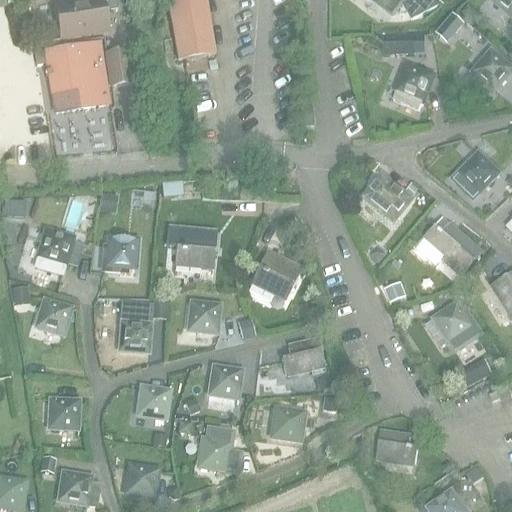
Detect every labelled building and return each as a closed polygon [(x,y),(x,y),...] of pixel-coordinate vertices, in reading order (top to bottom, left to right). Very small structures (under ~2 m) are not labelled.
[(77,41),(76,39),(109,34),(106,13),(117,11),(115,1),(104,2),(103,0),(97,0),(53,7),(59,44),(77,41)] [(167,0),(178,64),(215,58),(205,0),(167,0)] [(368,0),(393,19),(402,8),(411,22),(438,8),(429,0),(368,0)] [(511,0),(496,0),(495,3),(511,18),(511,0)] [(469,8),(462,16),(463,17),(469,22),(474,16),(474,12),(472,10),(469,8)] [(452,17),(435,37),(447,47),(464,27),(452,17)] [(34,56),(36,68),(47,66),(51,90),(78,86),(82,110),(107,106),(98,45),(45,54),(34,56)] [(425,45),(413,45),(413,58),(425,58),(425,45)] [(105,56),(110,89),(133,85),(128,52),(105,56)] [(474,76),(495,94),(511,72),(491,55),(474,76)] [(396,95),(422,105),(432,80),(407,70),(396,95)] [(313,114),(301,114),(302,128),(314,128),(313,114)] [(460,177),(451,185),(471,205),(479,196),(498,177),(479,157),(460,177)] [(382,179),(365,201),(387,217),(392,211),(399,217),(411,201),(382,179)] [(100,198),(98,213),(109,214),(111,200),(100,198)] [(440,223),(435,229),(442,235),(448,229),(440,223)] [(435,229),(425,242),(445,259),(442,262),(462,280),(482,257),(448,229),(442,235),(435,229)] [(173,267),(214,271),(217,237),(177,233),(167,232),(165,251),(175,252),(173,267)] [(40,262),(37,271),(63,278),(66,269),(67,266),(76,269),(83,246),(73,243),(47,235),(40,262)] [(108,270),(136,272),(137,245),(110,242),(108,270)] [(369,258),(379,266),(387,256),(377,248),(369,258)] [(251,285),(288,302),(299,278),(272,266),(274,260),(265,256),(251,285)] [(511,276),(493,288),(511,317),(511,319),(509,322),(511,327),(511,276)] [(400,286),(384,293),(389,306),(405,300),(400,286)] [(26,290),(11,292),(14,309),(29,306),(26,290)] [(154,304),(152,322),(167,323),(168,305),(154,304)] [(38,331),(64,339),(72,313),(46,305),(38,331)] [(121,306),(119,326),(123,326),(120,355),(147,356),(150,329),(151,308),(121,306)] [(457,308),(435,322),(449,346),(455,355),(481,338),(461,306),(457,308)] [(189,335),(216,337),(220,310),(192,307),(189,335)] [(250,322),(237,325),(241,342),(254,339),(250,322)] [(282,364),(286,379),(325,369),(319,344),(289,352),(291,361),(282,364)] [(485,364),(460,377),(466,388),(491,375),(485,364)] [(210,399),(238,402),(242,375),(215,372),(210,399)] [(330,378),(315,383),(318,394),(334,389),(330,378)] [(140,419),(166,424),(171,397),(145,392),(140,419)] [(489,398),(492,405),(500,401),(497,394),(489,398)] [(324,399),(322,412),(335,414),(336,400),(324,399)] [(195,402),(184,407),(188,419),(199,414),(195,402)] [(51,432),(79,433),(79,424),(85,424),(85,410),(79,410),(80,406),(52,405),(51,432)] [(273,442),(300,446),(304,419),(277,414),(273,442)] [(179,426),(178,436),(188,438),(189,427),(179,426)] [(201,445),(197,472),(224,477),(239,479),(242,455),(228,453),(229,449),(231,434),(207,431),(205,445),(201,445)] [(419,451),(409,449),(411,439),(381,435),(377,462),(416,468),(419,451)] [(155,437),(153,449),(165,450),(166,439),(155,437)] [(42,460),(40,474),(52,477),(55,462),(42,460)] [(451,464),(443,469),(447,476),(455,471),(451,464)] [(124,497),(151,503),(156,476),(129,470),(124,497)] [(475,470),(466,476),(473,486),(482,479),(475,470)] [(64,477),(60,504),(87,508),(97,510),(101,488),(91,486),(92,482),(64,477)] [(0,482),(0,510),(12,511),(21,511),(26,487),(0,482)] [(430,510),(431,511),(464,511),(452,494),(430,510)]
